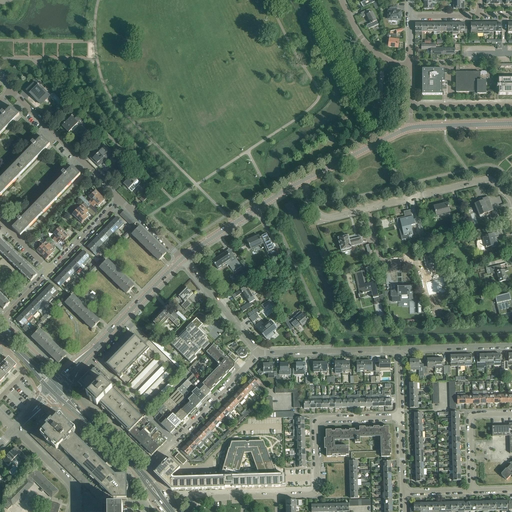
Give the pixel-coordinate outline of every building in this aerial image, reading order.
[(388,10),(388,12),(387,12),(387,18),(388,18),(388,19),(392,19),(392,20),(397,20),(397,19),(400,19),(400,18),(401,18),(401,15),(400,15),(400,11),(397,11),(397,8),(396,4),(387,6),(388,10)] [(366,25),(369,29),(379,24),(377,20),(376,20),(372,12),(371,13),(369,9),(361,13),(363,17),(367,15),(370,23),(366,25)] [(465,23),(458,23),(458,32),(464,32),(464,33),(467,33),(467,27),(465,27),(465,23)] [(387,34),(387,39),(389,39),(388,47),(398,48),(399,40),(396,40),(397,35),(390,34),(387,34)] [(455,51),(460,51),(460,44),(455,44),(455,48),(443,48),(443,55),(455,55),(455,51)] [(443,55),(443,48),(435,48),(435,45),(421,45),(421,49),(428,49),(431,49),(431,55),(443,55)] [(442,95),(442,90),(447,90),(447,82),(444,82),(444,69),(422,69),(422,95),(442,95)] [(456,92),(474,92),(477,92),(477,94),(486,94),(486,80),(484,80),(480,80),(480,76),(480,72),(458,72),(456,72),(456,92)] [(497,85),(497,88),(498,88),(498,95),(511,94),(511,77),(498,78),(498,85),(497,85)] [(35,82),(27,91),(31,94),(32,93),(36,96),(34,97),(34,98),(41,105),(43,103),(42,102),(47,97),(48,98),(50,96),(45,91),(42,89),(43,88),(40,85),(39,86),(35,82)] [(0,134),(11,123),(16,118),(19,115),(17,112),(14,109),(11,107),(8,110),(8,111),(7,112),(5,113),(3,111),(0,114),(2,116),(0,118),(0,134)] [(62,125),(69,132),(77,124),(88,136),(93,131),(77,116),(74,119),(71,116),(62,125)] [(0,195),(17,178),(20,175),(41,153),(46,148),(50,145),(47,142),(44,139),(42,137),(38,140),(35,143),(33,141),(31,144),(33,146),(31,147),(0,179),(0,195)] [(98,167),(112,153),(104,145),(90,159),(98,167)] [(120,160),(106,174),(108,177),(123,163),(120,160)] [(16,224),(12,228),(15,231),(18,233),(20,236),(24,232),(25,232),(29,227),(72,183),(77,178),(80,174),(78,172),(75,169),(72,167),(69,170),(66,173),(64,171),(63,172),(61,173),(64,176),(62,177),(22,218),(21,219),(19,217),(17,219),(19,221),(16,224)] [(128,179),(124,183),(131,191),(138,185),(140,182),(139,182),(133,176),(130,173),(126,177),(128,179)] [(140,199),(143,202),(153,192),(150,189),(140,199)] [(92,200),(89,202),(87,201),(81,195),(79,198),(84,203),(89,207),(100,195),(95,191),(89,197),(92,200)] [(100,195),(89,207),(94,212),(96,214),(98,211),(93,207),(97,203),(99,205),(105,200),(100,195)] [(496,206),(503,204),(501,196),(494,198),(496,206)] [(479,202),(475,204),(479,216),(480,218),(489,214),(488,212),(493,210),(488,197),(482,199),(478,200),(479,202)] [(448,203),(434,207),(436,215),(450,212),(448,203)] [(73,214),(72,214),(77,219),(78,218),(87,209),(82,205),(73,214)] [(78,218),(77,219),(82,224),(82,223),(88,217),(85,215),(89,212),(91,214),(94,217),(96,214),(94,212),(89,207),(87,209),(78,218)] [(403,239),(414,237),(411,226),(410,226),(410,225),(414,224),(415,224),(411,210),(406,211),(408,218),(398,220),(403,239)] [(112,222),(119,229),(124,224),(117,217),(115,219),(114,219),(111,222),(112,223),(112,222)] [(109,224),(106,227),(107,228),(107,227),(113,233),(114,234),(119,229),(112,222),(112,223),(110,225),(109,224)] [(53,239),(51,241),(53,243),(55,241),(65,232),(60,227),(55,233),(57,235),(53,239)] [(107,227),(107,228),(105,230),(105,229),(104,229),(102,232),(102,233),(102,232),(108,238),(113,233),(107,227)] [(140,227),(134,233),(133,235),(145,247),(153,240),(140,227)] [(55,241),(53,243),(55,246),(56,247),(61,251),(63,248),(58,243),(62,239),(64,242),(69,236),(65,232),(55,241)] [(109,239),(108,238),(102,232),(102,233),(100,235),(100,234),(97,237),(97,238),(98,237),(103,243),(104,244),(109,239)] [(487,237),(483,238),(484,241),(485,248),(491,247),(492,250),(497,249),(496,245),(497,245),(495,238),(498,237),(497,233),(486,236),(487,237)] [(270,239),(269,239),(267,234),(262,236),(260,237),(259,236),(247,241),(251,249),(263,243),(266,251),(268,250),(269,253),(267,254),(270,261),(278,257),(270,239)] [(351,247),(363,244),(361,237),(349,240),(348,235),(338,238),(341,251),(351,248),(351,247)] [(93,243),(98,248),(103,243),(98,237),(97,238),(96,240),(95,239),(92,242),(93,243)] [(0,251),(6,257),(13,251),(0,239),(0,251)] [(166,253),(153,240),(145,247),(159,261),(166,253)] [(46,241),(37,251),(42,255),(51,246),(46,241)] [(51,246),(42,255),(46,260),(52,254),(49,252),(50,251),(53,248),(54,249),(56,247),(55,246),(53,243),(51,246)] [(90,244),(87,247),(93,253),(95,255),(100,250),(98,248),(93,243),(91,245),(90,244)] [(25,263),(13,251),(6,257),(18,269),(25,263)] [(79,256),(86,263),(91,258),(84,251),(82,253),(81,253),(78,256),(79,256)] [(219,256),(212,261),(218,269),(223,266),(226,264),(227,266),(229,265),(233,272),(241,267),(236,258),(234,255),(233,255),(234,256),(231,258),(227,252),(219,256)] [(76,258),(73,261),(74,261),(80,267),(82,264),(84,266),(87,264),(86,263),(79,256),(77,258),(76,258)] [(100,268),(113,281),(120,273),(107,260),(100,268)] [(71,263),(69,266),(75,272),(76,273),(81,268),(80,267),(74,261),(72,263),(71,263)] [(18,269),(28,279),(31,281),(37,275),(25,263),(18,269)] [(502,270),(500,265),(490,267),(491,273),(497,272),(499,282),(508,280),(507,275),(505,276),(505,272),(508,271),(508,269),(502,270)] [(67,268),(64,271),(70,277),(71,278),(72,279),(77,274),(76,273),(75,272),(69,266),(67,268)] [(361,271),(354,272),(357,283),(358,283),(359,288),(358,288),(360,294),(364,293),(366,292),(366,291),(371,289),(371,291),(373,298),(374,298),(375,302),(385,300),(383,294),(378,295),(375,282),(374,281),(371,282),(371,283),(367,284),(365,276),(363,270),(361,271)] [(60,276),(65,282),(70,277),(64,271),(62,273),(59,276),(60,276)] [(120,273),(113,281),(127,294),(134,286),(120,273)] [(68,284),(65,282),(60,276),(59,276),(58,278),(57,278),(54,281),(60,287),(63,284),(65,287),(68,284)] [(426,282),(425,283),(429,295),(436,293),(436,292),(441,291),(441,293),(446,292),(442,277),(438,278),(438,280),(433,282),(433,281),(432,281),(432,280),(426,281),(426,282)] [(54,298),(59,293),(51,285),(49,287),(48,286),(45,290),(46,290),(54,298)] [(253,305),(251,302),(255,300),(246,286),(232,295),(234,298),(243,293),(249,303),(240,308),(243,312),(253,305)] [(401,301),(401,296),(409,296),(409,299),(413,299),(412,286),(397,287),(397,288),(397,291),(390,291),(391,297),(391,298),(392,298),(392,302),(401,301)] [(181,305),(182,307),(186,310),(192,303),(188,298),(193,293),(187,287),(179,296),(178,296),(178,298),(180,299),(181,299),(182,299),(185,302),(181,305)] [(43,291),(40,295),(41,295),(48,302),(49,303),(54,298),(46,290),(44,292),(43,291)] [(511,291),(495,295),(497,304),(498,304),(500,311),(499,312),(499,315),(511,311),(511,291)] [(10,303),(8,300),(0,292),(0,306),(3,309),(10,303)] [(38,297),(35,300),(36,300),(43,307),(48,302),(41,295),(39,297),(38,297)] [(66,303),(79,316),(86,309),(73,296),(66,303)] [(38,312),(43,307),(36,300),(34,302),(31,305),(38,312)] [(26,310),(27,310),(33,317),(38,312),(31,305),(29,307),(26,310)] [(92,329),(97,324),(99,322),(86,309),(79,316),(92,329)] [(24,312),(21,315),(22,315),(27,320),(28,322),(30,323),(35,318),(33,317),(27,310),(26,310),(25,312),(24,312)] [(179,316),(174,311),(170,315),(165,310),(153,322),(159,328),(169,318),(178,327),(180,325),(176,320),(179,316)] [(288,319),(285,321),(290,330),(294,327),(295,328),(296,328),(295,328),(300,324),(302,326),(309,321),(304,315),(301,311),(297,314),(290,320),(289,319),(288,319)] [(249,318),(253,322),(259,317),(256,313),(249,318)] [(16,320),(24,327),(26,325),(24,324),(27,320),(22,315),(20,317),(19,317),(16,320)] [(196,318),(171,344),(191,363),(197,357),(195,355),(202,348),(204,350),(210,344),(205,339),(207,338),(204,335),(204,336),(204,335),(197,329),(203,324),(196,318)] [(267,340),(270,338),(274,334),(272,332),(276,328),(271,321),(264,327),(261,322),(256,326),(267,340)] [(24,327),(23,328),(25,331),(30,336),(34,332),(30,328),(29,329),(26,325),(24,327)] [(149,339),(153,336),(146,329),(142,333),(149,339)] [(59,363),(63,359),(66,356),(39,330),(32,337),(59,363)] [(106,364),(116,374),(127,385),(132,380),(125,373),(144,354),(151,360),(156,355),(135,334),(106,364)] [(230,347),(231,348),(232,349),(234,350),(235,351),(236,352),(237,354),(238,355),(238,356),(239,356),(239,357),(240,357),(241,357),(242,358),(243,358),(243,357),(244,357),(245,357),(246,356),(247,355),(247,354),(247,353),(248,353),(248,352),(247,352),(247,351),(247,350),(246,349),(245,349),(244,348),(243,348),(242,348),(241,348),(240,347),(239,347),(239,346),(238,346),(238,345),(237,344),(237,343),(236,341),(234,343),(235,345),(231,347),(230,347)] [(223,365),(208,380),(207,379),(202,384),(210,391),(233,368),(232,366),(232,365),(233,364),(214,345),(206,352),(211,357),(212,356),(221,364),(223,365)] [(479,359),(477,359),(477,368),(477,369),(484,369),(484,367),(487,367),(487,365),(486,354),(479,355),(479,359)] [(0,364),(0,379),(1,380),(7,374),(7,375),(9,373),(9,372),(15,366),(7,358),(5,359),(0,364)] [(202,360),(201,358),(198,361),(197,360),(188,370),(189,371),(198,362),(199,363),(202,360)] [(129,384),(133,387),(157,363),(153,359),(129,384)] [(423,376),(423,374),(423,367),(423,364),(419,364),(419,359),(410,359),(410,360),(408,360),(409,363),(410,363),(410,368),(414,368),(414,370),(419,370),(419,377),(423,376)] [(379,364),(375,364),(375,371),(380,371),(380,370),(390,370),(390,369),(390,360),(379,361),(379,364)] [(276,372),(272,372),(272,363),(263,364),(263,367),(261,367),(257,372),(260,375),(263,372),(267,372),(268,378),(274,378),(274,376),(276,376),(276,372)] [(280,370),(280,374),(290,374),(290,375),(291,375),(291,369),(288,369),(288,363),(280,363),(280,370)] [(296,365),(293,365),(293,373),(296,372),(305,372),(305,363),(296,363),(296,365)] [(145,399),(171,372),(163,365),(137,391),(145,399)] [(96,367),(79,384),(89,393),(87,395),(92,400),(91,400),(92,401),(97,405),(99,403),(129,432),(136,425),(139,422),(143,418),(146,415),(96,367)] [(211,392),(210,391),(202,384),(193,374),(188,379),(206,397),(211,392)] [(253,379),(252,378),(250,380),(249,379),(246,382),(247,383),(254,390),(258,386),(263,390),(266,388),(254,377),(253,379)] [(183,384),(201,402),(206,397),(188,379),(183,384)] [(254,390),(247,383),(245,385),(245,384),(242,387),(242,388),(248,393),(250,391),(251,393),(254,390)] [(196,407),(201,402),(183,384),(178,390),(186,398),(189,401),(196,407)] [(238,392),(243,398),(248,393),(242,388),(241,390),(240,389),(237,392),(238,392)] [(188,416),(196,407),(189,401),(185,405),(182,402),(186,398),(178,390),(169,398),(188,416)] [(235,394),(232,397),(233,397),(238,402),(240,404),(245,399),(243,398),(238,392),(236,394),(235,394)] [(391,394),(384,394),(385,406),(391,406),(391,403),(395,403),(395,395),(391,395),(391,394)] [(465,404),(465,395),(457,395),(457,404),(465,404)] [(228,401),(228,402),(234,407),(238,402),(233,397),(231,399),(231,398),(228,401)] [(169,398),(163,405),(181,422),(188,416),(169,398)] [(226,403),(223,406),(224,407),(231,413),(235,409),(234,407),(228,402),(227,404),(226,403)] [(163,405),(157,411),(159,413),(163,416),(175,428),(181,422),(163,405)] [(219,411),(225,417),(227,419),(231,414),(224,407),(222,409),(221,408),(218,411),(219,411)] [(56,417),(50,411),(38,424),(39,425),(30,435),(58,462),(80,440),(73,434),(76,429),(71,426),(68,422),(64,419),(61,414),(56,417)] [(215,416),(220,422),(225,417),(219,411),(217,413),(214,416),(215,416)] [(170,433),(175,428),(163,416),(158,421),(170,433)] [(209,420),(210,421),(215,426),(220,422),(215,416),(213,418),(212,417),(209,420)] [(149,424),(143,418),(139,422),(136,425),(142,431),(149,424)] [(205,425),(205,426),(211,431),(215,426),(210,421),(208,423),(207,422),(205,425)] [(492,426),(492,436),(509,436),(510,453),(511,453),(511,423),(509,423),(509,426),(492,426)] [(149,424),(142,431),(148,437),(155,429),(149,424)] [(135,438),(142,431),(136,425),(129,432),(135,438)] [(203,427),(200,430),(201,431),(206,436),(208,438),(213,433),(211,431),(205,426),(203,428),(203,427)] [(355,433),(355,429),(326,430),(326,438),(324,438),(324,449),(326,449),(326,457),(346,456),(346,455),(349,455),(348,446),(345,446),(345,448),(333,448),(333,439),(355,438),(355,443),(360,443),(360,436),(382,435),(382,454),(381,454),(381,457),(390,457),(390,454),(391,454),(391,434),(389,434),(388,426),(359,427),(359,433),(355,433)] [(140,444),(146,449),(161,435),(155,429),(148,437),(140,444)] [(135,438),(140,444),(148,437),(142,431),(135,438)] [(199,432),(198,432),(195,435),(196,435),(201,441),(206,436),(201,431),(199,432)] [(152,455),(166,440),(161,435),(146,449),(152,455)] [(193,436),(191,439),(191,440),(197,445),(200,448),(204,443),(201,441),(196,435),(194,437),(193,436)] [(115,475),(99,459),(80,440),(58,462),(78,481),(79,481),(83,481),(83,511),(102,511),(103,504),(108,504),(108,502),(112,502),(112,504),(116,504),(116,497),(126,497),(126,491),(127,490),(128,489),(128,487),(128,486),(128,485),(128,483),(127,482),(126,481),(126,475),(115,475)] [(187,445),(192,450),(197,445),(191,440),(190,442),(189,441),(186,444),(187,445)] [(166,461),(160,467),(159,467),(160,468),(155,473),(157,475),(156,475),(157,476),(157,475),(165,483),(164,483),(165,483),(172,490),(175,489),(175,488),(178,488),(178,489),(182,489),(182,488),(185,488),(185,489),(189,489),(189,488),(191,488),(191,489),(195,489),(195,488),(198,488),(198,489),(202,489),(202,487),(205,487),(205,489),(208,488),(208,487),(211,487),(211,488),(215,488),(215,487),(218,487),(218,488),(222,488),(222,487),(224,487),(224,489),(225,489),(225,487),(227,487),(232,486),(232,488),(238,488),(239,488),(245,487),(245,488),(246,488),(246,487),(252,487),(252,488),(252,487),(258,487),(258,488),(259,488),(259,487),(265,487),(271,487),(272,487),(278,486),(278,487),(279,487),(279,486),(285,486),(285,487),(285,482),(285,475),(285,474),(278,475),(277,475),(277,474),(275,475),(272,467),(274,466),(273,466),(266,447),(263,441),(249,441),(249,442),(246,442),(246,441),(231,442),(230,448),(229,448),(223,468),(222,467),(222,468),(224,468),(222,476),(220,475),(220,476),(221,476),(224,476),(224,478),(173,480),(171,477),(172,476),(173,475),(180,468),(172,460),(169,458),(167,460),(166,461)] [(192,450),(187,445),(185,447),(184,446),(181,449),(182,450),(180,451),(190,461),(192,461),(192,459),(188,455),(192,450)] [(8,465),(16,457),(22,462),(26,457),(21,451),(20,452),(15,447),(3,460),(8,465)] [(179,453),(175,457),(183,465),(187,461),(179,453)] [(511,460),(509,463),(510,465),(507,469),(505,469),(501,474),(501,475),(506,480),(511,475),(511,460)] [(34,484),(33,484),(35,482),(42,489),(41,491),(42,492),(44,490),(52,498),(58,491),(35,468),(28,475),(29,476),(27,478),(6,498),(7,499),(4,506),(8,510),(12,505),(13,506),(25,494),(26,495),(28,494),(26,492),(34,484)] [(45,511),(58,511),(59,509),(61,505),(51,502),(49,501),(45,511)] [(108,504),(107,511),(122,511),(122,504),(116,504),(112,504),(112,502),(108,502),(108,504)] [(420,511),(420,503),(414,504),(414,507),(410,507),(409,511),(420,511)]
